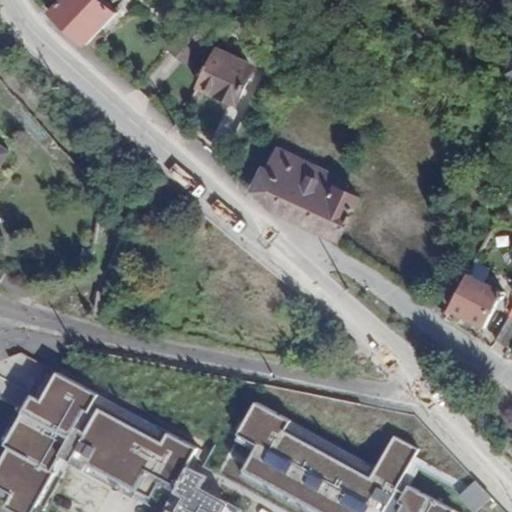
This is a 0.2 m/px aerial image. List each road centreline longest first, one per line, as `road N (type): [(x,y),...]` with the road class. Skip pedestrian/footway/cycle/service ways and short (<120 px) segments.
road 1 (residential): [(0,308),(390,392),(419,383)]
road 2 (tertiary): [(283,253),(45,45),(10,0)]
road 3 (residential): [(511,370),(335,262),(301,249),(283,253)]
road 4 (tertiary): [(419,383),(283,253)]
road 5 (tertiary): [(511,481),(419,383)]
